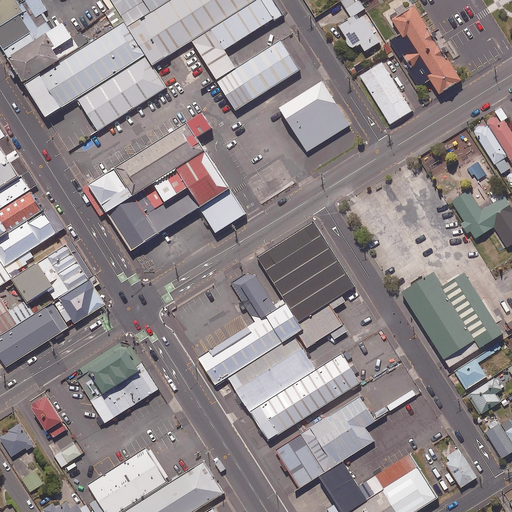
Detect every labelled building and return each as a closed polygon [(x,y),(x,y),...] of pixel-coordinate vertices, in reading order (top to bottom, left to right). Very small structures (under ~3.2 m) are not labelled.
[(0,0),(0,25),(20,13),(24,11),(18,2),(17,0),(0,0)] [(20,13),(36,39),(56,27),(45,11),(48,9),(42,0),(21,0),(18,2),(24,11),(20,13)] [(124,22),(127,26),(168,0),(109,0),(114,6),(124,22)] [(145,55),(152,66),(193,40),(255,0),(168,0),(127,26),(145,55)] [(255,0),(193,40),(218,80),(236,68),(224,50),(282,13),(274,0),(255,0)] [(378,43),(362,16),(358,19),(356,15),(363,9),(357,0),(341,0),(340,1),(350,17),(337,26),(345,39),(345,40),(345,42),(345,43),(346,45),(347,46),(348,47),(350,48),(352,48),(358,44),(363,52),(378,43)] [(461,81),(412,5),(390,20),(399,35),(389,41),(399,57),(402,56),(410,69),(407,70),(418,88),(429,81),(438,96),(461,81)] [(115,27),(124,22),(114,6),(104,12),(115,27)] [(0,45),(7,57),(36,39),(20,13),(0,25),(0,45)] [(127,26),(124,22),(115,27),(88,44),(24,84),(45,117),(75,98),(145,55),(127,26)] [(36,39),(7,57),(24,84),(88,44),(81,32),(71,38),(62,23),(56,27),(36,39)] [(240,67),(220,79),(240,109),(304,68),(285,38),(240,67)] [(152,66),(145,55),(75,98),(97,132),(166,88),(152,66)] [(412,112),(381,62),(359,76),(389,125),(412,112)] [(354,122),(325,78),(283,105),(311,149),(354,122)] [(508,117),(503,109),(501,106),(494,111),(496,113),(484,121),(511,163),(511,132),(504,119),(508,117)] [(208,108),(187,122),(197,137),(218,123),(208,108)] [(511,165),(511,163),(484,121),(472,129),(500,173),(511,165)] [(116,167),(134,194),(177,167),(205,149),(197,137),(187,122),(116,167)] [(1,141),(0,141),(0,188),(22,174),(1,141)] [(247,214),(205,149),(177,167),(219,232),(247,214)] [(486,173),(477,161),(468,167),(477,179),(486,173)] [(116,167),(92,182),(109,210),(134,194),(116,167)] [(188,188),(178,172),(156,186),(166,202),(188,188)] [(0,213),(34,192),(22,174),(0,188),(0,213)] [(481,209),(468,188),(450,199),(463,220),(460,222),(466,231),(470,229),(474,237),(511,213),(511,208),(501,190),(489,198),(492,202),(481,209)] [(0,237),(47,208),(35,191),(34,192),(0,213),(0,237)] [(148,215),(134,194),(109,210),(135,249),(159,233),(148,215)] [(148,215),(159,233),(185,217),(173,199),(148,215)] [(61,230),(47,208),(0,237),(0,246),(0,247),(10,263),(61,230)] [(317,220),(263,255),(303,318),(358,283),(317,220)] [(71,242),(42,261),(64,296),(94,277),(71,242)] [(0,287),(19,275),(10,263),(0,247),(0,246),(0,287)] [(40,264),(18,278),(32,300),(54,287),(40,264)] [(436,269),(403,289),(453,366),(505,332),(468,274),(447,287),(436,269)] [(110,302),(94,277),(62,297),(78,322),(110,302)] [(0,297),(0,338),(25,322),(6,294),(0,297)] [(333,299),(303,318),(317,340),(347,321),(333,299)] [(74,324),(59,301),(25,322),(0,338),(0,349),(10,365),(74,324)] [(267,314),(285,342),(305,329),(287,301),(267,314)] [(200,350),(221,383),(285,342),(264,309),(200,350)] [(511,326),(511,311),(502,318),(509,328),(511,326)] [(235,377),(255,409),(320,367),(299,335),(235,377)] [(128,344),(90,368),(106,392),(143,368),(128,344)] [(491,353),(488,348),(454,370),(466,389),(486,376),(477,362),(491,353)] [(320,367),(255,409),(275,439),(363,383),(343,352),(320,367)] [(162,389),(149,369),(97,402),(111,422),(162,389)] [(501,388),(494,376),(467,394),(480,413),(499,400),(494,393),(501,388)] [(47,392),(33,401),(56,437),(70,428),(47,392)] [(300,434),(325,472),(342,461),(373,442),(364,428),(376,421),(360,396),(300,434)] [(511,450),(511,411),(509,414),(510,417),(499,424),(498,421),(484,430),(501,457),(511,450)] [(33,442),(20,422),(0,434),(0,435),(12,455),(33,442)] [(302,487),(317,477),(325,472),(300,434),(277,449),(302,487)] [(85,452),(79,443),(60,455),(66,464),(85,452)] [(478,475),(460,447),(445,457),(463,485),(478,475)] [(148,448),(95,483),(113,511),(118,511),(168,480),(148,448)] [(358,485),(367,499),(419,466),(410,452),(358,485)] [(207,460),(125,511),(197,511),(228,492),(207,460)] [(334,504),(339,511),(347,511),(367,499),(358,485),(342,461),(325,472),(317,477),(334,504)] [(367,499),(347,511),(417,511),(439,498),(419,466),(367,499)] [(44,483),(36,470),(23,478),(30,491),(44,483)] [(58,508),(54,502),(44,508),(46,511),(91,511),(86,503),(81,507),(78,502),(70,506),(67,502),(58,508)]
